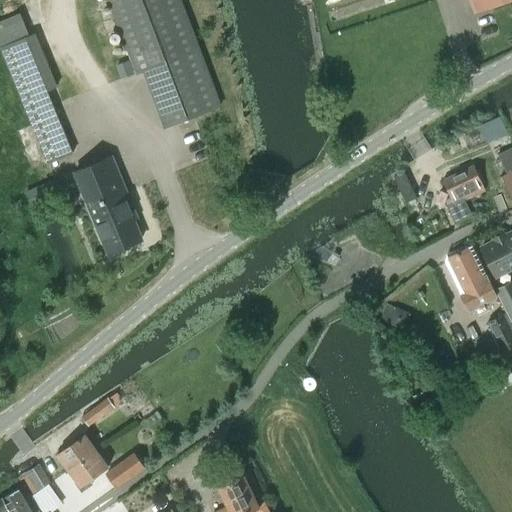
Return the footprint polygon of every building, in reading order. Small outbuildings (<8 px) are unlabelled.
[(221,107),(180,0),(107,0),(136,75),(142,73),(163,129),(221,107)] [(470,0),(473,11),(506,0),(470,0)] [(19,13),(0,21),(0,49),(32,125),(48,164),(72,154),(46,91),(50,89),(22,22),(19,13)] [(128,61),(116,65),(121,78),(133,73),(128,61)] [(510,199),(511,197),(511,154),(509,149),(497,154),(506,174),(500,177),(510,199)] [(122,194),(108,158),(74,172),(87,203),(99,198),(108,221),(96,225),(108,253),(141,240),(130,213),(134,212),(125,192),(122,194)] [(463,201),(484,191),(472,166),(442,180),(453,203),(446,207),(454,224),(471,217),(463,201)] [(31,206),(49,198),(62,193),(57,180),(26,194),(31,206)] [(493,239),(494,241),(481,247),(496,277),(511,269),(511,231),(505,235),(504,234),(493,239)] [(496,296),(493,290),(486,275),(482,277),(468,248),(448,258),(462,286),(472,282),(475,287),(460,294),(468,310),(496,296)] [(511,281),(497,290),(511,319),(511,281)] [(392,308),(386,323),(401,330),(408,314),(392,308)] [(502,352),(511,347),(511,329),(504,314),(487,323),(502,352)] [(484,365),(494,360),(487,346),(477,350),(484,365)] [(411,397),(417,411),(434,403),(428,389),(411,397)] [(116,393),(107,399),(114,408),(122,402),(116,393)] [(89,425),(114,408),(107,399),(83,417),(89,425)] [(67,470),(96,450),(85,434),(56,454),(67,470)] [(96,450),(67,470),(79,486),(77,487),(81,492),(92,484),(89,479),(108,466),(96,450)] [(143,467),(134,454),(106,474),(115,487),(143,467)] [(23,487),(29,494),(48,482),(38,465),(18,477),(23,487)] [(217,488),(226,508),(216,511),(269,511),(264,501),(257,505),(244,476),(217,488)] [(29,494),(23,487),(0,500),(0,511),(19,511),(22,511),(23,511),(37,511),(38,511),(29,494)]
